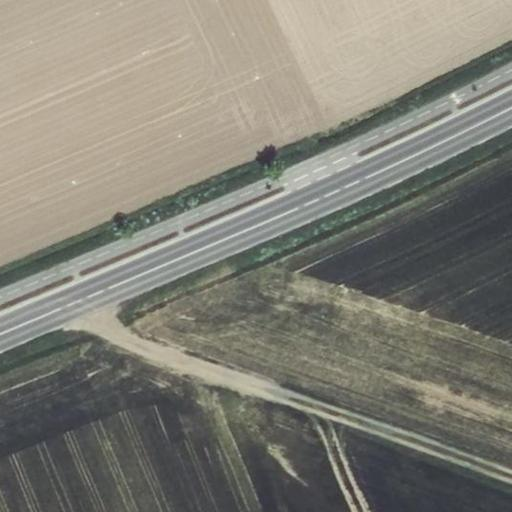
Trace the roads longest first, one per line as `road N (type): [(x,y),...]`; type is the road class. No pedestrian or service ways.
road 1 (secondary): [(0,334),(511,108)]
road 2 (track): [(511,482),(116,334),(82,300)]
